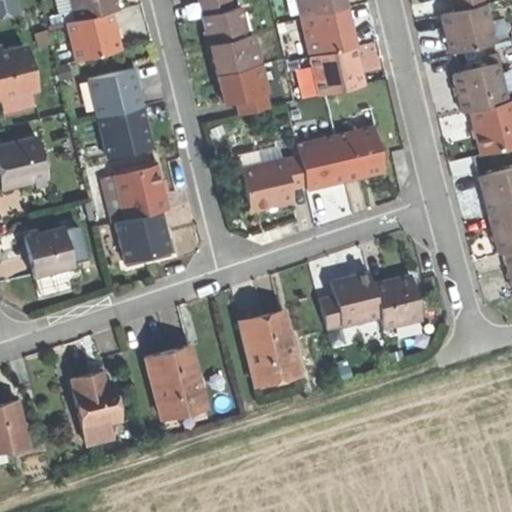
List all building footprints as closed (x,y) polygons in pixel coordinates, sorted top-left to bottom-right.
[(7,0),(0,0),(0,25),(14,23),(7,0)] [(58,0),(68,35),(80,32),(72,0),(58,0)] [(72,0),(80,32),(113,23),(122,21),(116,0),(72,0)] [(194,0),(198,14),(202,29),(238,20),(233,0),(194,0)] [(341,0),(293,0),(301,33),(347,22),(342,4),(341,0)] [(455,10),(459,24),(485,17),(482,3),(487,2),(486,0),(445,0),(449,12),(455,10)] [(445,48),(451,69),(496,57),(485,17),(459,24),(440,29),(445,48)] [(202,29),(209,58),(245,49),(238,20),(202,29)] [(351,42),(347,22),(301,33),(310,71),(356,60),(351,42)] [(68,35),(78,73),(123,62),(118,41),(113,23),(80,32),(68,35)] [(212,71),(216,88),(260,77),(252,47),(245,49),(209,58),(212,71)] [(0,108),(25,102),(33,100),(23,59),(0,64),(0,108)] [(360,80),(356,60),(310,71),(319,109),(365,99),(360,80)] [(220,102),(223,116),(234,113),(266,105),(260,77),(216,88),(220,102)] [(89,89),(98,129),(145,118),(140,98),(135,78),(89,89)] [(464,128),(470,126),(506,117),(496,80),(455,90),(459,109),(464,128)] [(29,118),(25,102),(0,108),(0,121),(1,125),(29,118)] [(270,120),(266,105),(234,113),(238,128),(270,120)] [(475,148),(480,168),(511,159),(511,117),(511,116),(506,117),(470,126),(475,148)] [(98,129),(108,169),(154,158),(149,137),(145,118),(98,129)] [(373,140),(335,149),(346,194),(364,190),(383,185),(373,140)] [(293,158),(296,169),(303,199),(304,204),(324,199),(346,194),(335,149),(293,158)] [(34,150),(0,156),(0,191),(1,198),(30,193),(43,190),(34,150)] [(242,181),(252,223),(273,219),(292,214),(290,202),(303,199),(296,169),(242,181)] [(116,188),(127,233),(163,223),(172,221),(166,199),(161,177),(116,188)] [(485,210),(489,228),(511,222),(511,180),(479,189),(485,210)] [(44,197),(43,190),(30,193),(31,200),(44,197)] [(499,266),(506,264),(511,262),(511,222),(489,228),(494,246),(499,266)] [(127,233),(119,235),(129,273),(173,261),(168,243),(163,223),(127,233)] [(62,239),(20,250),(25,271),(29,287),(71,277),(62,239)] [(387,286),(371,291),(381,328),(383,339),(423,329),(410,280),(387,286)] [(342,338),(381,328),(371,291),(369,284),(346,290),(331,294),(334,307),(342,338)] [(327,342),(342,338),(334,307),(319,311),(327,342)] [(243,332),(259,395),(300,384),(284,321),(264,327),(243,332)] [(148,368),(165,432),(208,420),(191,356),(169,362),(148,368)] [(98,384),(88,386),(91,397),(101,394),(98,384)] [(66,392),(78,440),(107,433),(118,430),(108,392),(101,394),(91,397),(88,386),(78,389),(66,392)] [(0,416),(0,463),(21,460),(14,414),(0,416)] [(211,430),(208,420),(165,432),(167,442),(211,430)] [(111,448),(107,433),(78,440),(82,456),(111,448)]
